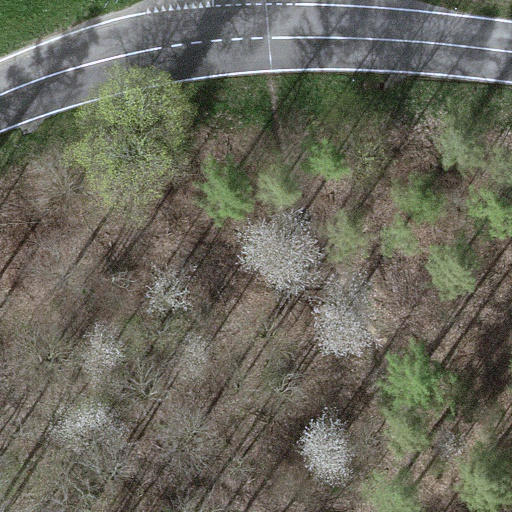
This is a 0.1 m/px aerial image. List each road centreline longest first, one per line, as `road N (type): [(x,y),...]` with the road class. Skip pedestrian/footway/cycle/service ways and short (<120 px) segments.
road 1 (secondary): [(199,42),(384,39),(511,52)]
road 2 (secondary): [(0,95),(102,59),(199,42)]
